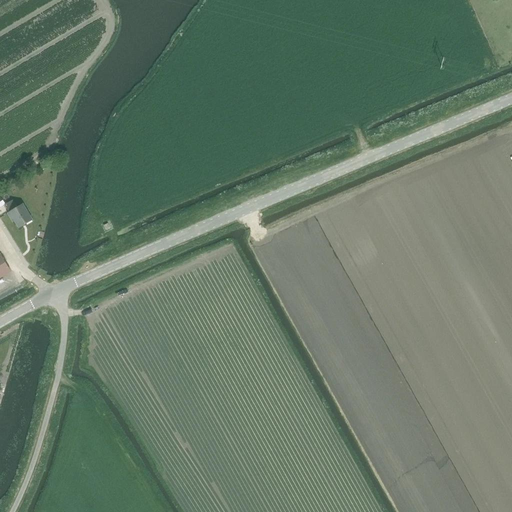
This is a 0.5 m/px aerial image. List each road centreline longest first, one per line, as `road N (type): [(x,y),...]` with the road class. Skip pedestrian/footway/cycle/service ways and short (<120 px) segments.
road 1 (unclassified): [(58,292),(511,100)]
road 2 (unclassified): [(12,511),(55,387),(64,337),(58,292)]
